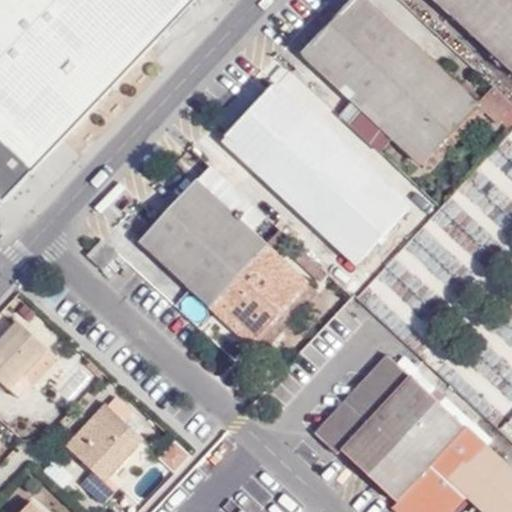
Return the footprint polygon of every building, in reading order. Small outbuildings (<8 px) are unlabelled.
[(0,0),(0,206),(2,204),(5,202),(196,0),(0,0)] [(368,0),(356,0),(306,54),(355,100),(395,137),(424,164),(479,104),(368,0)] [(511,0),(438,0),(511,70),(511,0)] [(358,263),(411,207),(278,83),(226,139),(358,263)] [(486,104),(509,126),(511,122),(511,102),(499,91),(486,104)] [(395,137),(355,100),(341,115),(381,153),(395,137)] [(431,171),(487,112),(479,104),(424,164),(431,171)] [(267,217),(213,167),(198,182),(252,233),(267,217)] [(198,182),(143,240),(252,344),(307,286),(265,246),(252,233),(198,182)] [(323,269),(281,230),(265,246),(307,286),(323,269)] [(103,270),(119,254),(103,239),(88,255),(103,270)] [(189,294),(181,304),(201,320),(209,310),(189,294)] [(50,351),(21,323),(0,344),(0,380),(11,391),(24,404),(40,387),(26,375),(47,353),(50,351)] [(79,352),(47,386),(69,407),(101,374),(79,352)] [(40,387),(60,366),(47,353),(26,375),(40,387)] [(448,483),(483,446),(389,355),(315,434),(338,454),(342,450),(398,502),(399,503),(394,509),(397,511),(452,511),(465,499),(448,483)] [(123,404),(117,399),(109,407),(115,413),(123,404)] [(105,482),(144,440),(138,435),(126,423),(115,413),(109,407),(107,405),(68,446),(94,473),(83,486),(103,506),(115,493),(105,482)] [(131,417),(126,423),(138,435),(144,429),(131,417)] [(162,457),(176,470),(190,456),(176,442),(162,457)] [(465,499),(479,511),(511,511),(511,471),(483,446),(448,483),(465,499)] [(61,486),(74,475),(56,455),(43,467),(61,486)] [(43,511),(34,503),(24,511),(43,511)]
